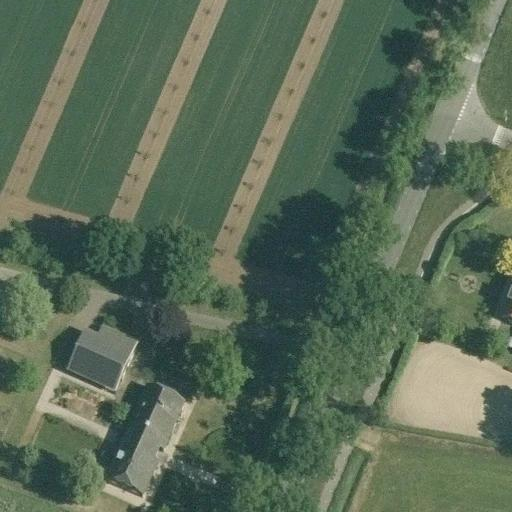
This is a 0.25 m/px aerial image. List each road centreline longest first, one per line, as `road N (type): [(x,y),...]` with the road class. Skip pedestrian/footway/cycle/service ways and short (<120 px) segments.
road 1 (secondary): [(284,511),(448,120)]
road 2 (secondary): [(448,120),(496,0)]
